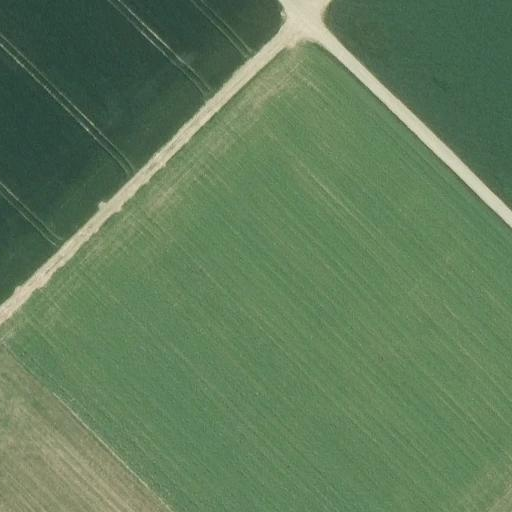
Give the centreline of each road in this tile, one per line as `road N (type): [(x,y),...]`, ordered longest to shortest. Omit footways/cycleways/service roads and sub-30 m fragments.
road 1 (track): [(0,346),(348,0)]
road 2 (track): [(511,224),(280,0)]
